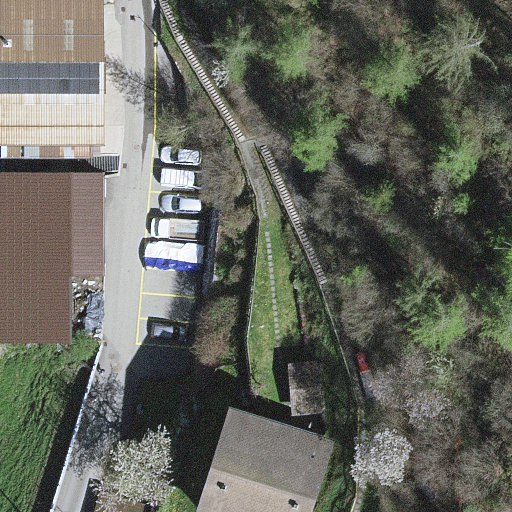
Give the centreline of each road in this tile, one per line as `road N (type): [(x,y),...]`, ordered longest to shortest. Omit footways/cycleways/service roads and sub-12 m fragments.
road 1 (track): [(153,0),(264,167),(322,308),(352,442),(342,511)]
road 2 (tertiary): [(53,511),(92,394),(132,104),(126,0)]
